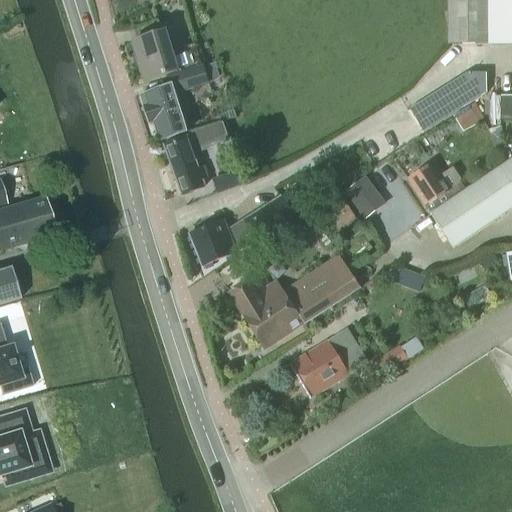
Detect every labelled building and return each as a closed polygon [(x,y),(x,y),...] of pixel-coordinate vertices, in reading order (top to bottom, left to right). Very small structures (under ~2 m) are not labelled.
[(511,45),(511,0),(446,0),(447,46),(511,45)] [(169,74),(178,72),(165,32),(132,42),(144,82),(169,74)] [(178,72),(169,74),(172,84),(138,94),(147,122),(153,120),(158,139),(183,131),(171,94),(205,84),(199,65),(178,72)] [(467,73),(409,109),(424,132),(485,93),(486,74),(467,73)] [(474,101),(453,115),(464,132),(486,118),(474,101)] [(189,138),(165,146),(182,194),(203,186),(201,180),(196,168),(191,154),(228,141),(221,123),(187,133),(189,138)] [(461,196),(431,215),(449,242),(454,250),(511,209),(511,161),(509,164),(461,196)] [(431,164),(408,180),(431,215),(461,196),(454,186),(448,190),(431,164)] [(365,220),(386,204),(365,177),(344,193),(365,220)] [(0,250),(13,246),(20,249),(28,247),(32,241),(53,234),(42,199),(0,211),(0,205),(4,204),(0,191),(0,250)] [(357,220),(340,196),(329,204),(345,228),(357,220)] [(257,240),(291,218),(278,199),(244,221),(257,240)] [(232,247),(244,243),(239,230),(227,234),(222,222),(188,235),(200,267),(234,254),(232,247)] [(482,263),(481,263),(482,265),(482,266),(483,265),(484,266),(484,267),(485,267),(486,267),(488,267),(492,266),(495,265),(495,264),(496,264),(496,263),(497,262),(497,261),(496,258),(496,257),(495,256),(494,256),(493,255),(492,254),(491,254),(489,255),(487,258),(486,259),(485,260),(484,260),(482,262),(482,263)] [(265,351),(305,324),(359,287),(339,257),(283,295),(277,285),(270,290),(259,273),(227,294),(265,351)] [(0,302),(14,298),(6,272),(0,273),(0,302)] [(0,329),(0,392),(1,396),(32,386),(26,367),(17,370),(10,347),(6,348),(0,329)] [(310,398),(366,362),(346,330),(289,366),(310,398)] [(0,473),(3,473),(6,483),(32,475),(27,459),(24,459),(19,442),(28,439),(28,437),(21,415),(0,421),(0,473)]
